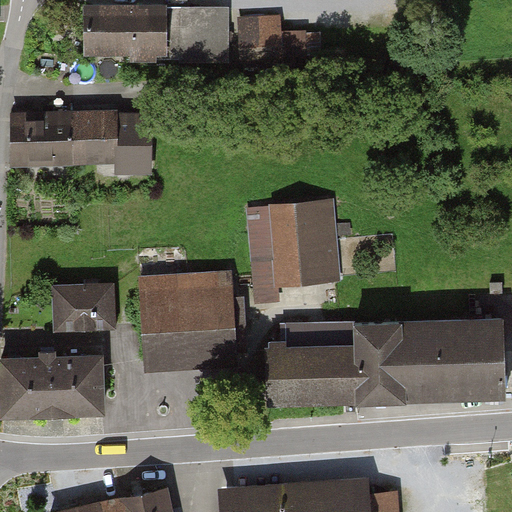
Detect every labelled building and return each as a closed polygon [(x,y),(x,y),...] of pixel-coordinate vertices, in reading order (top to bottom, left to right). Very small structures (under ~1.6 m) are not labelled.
[(233,9),(91,6),(90,52),(232,55),(233,9)] [(283,13),(244,15),(246,51),(312,48),(311,29),(284,31),(283,13)] [(119,115),(65,116),(66,170),(116,168),(121,168),(119,115)] [(116,179),(153,180),(154,115),(119,115),(121,168),(116,168),(116,179)] [(65,116),(10,118),(12,172),(66,170),(65,116)] [(338,204),(251,211),(258,291),(344,284),(338,204)] [(236,277),(145,284),(152,366),(242,359),(236,277)] [(118,286),(56,288),(57,332),(119,330),(118,286)] [(511,399),(511,320),(282,327),(284,407),(511,399)] [(105,357),(4,359),(5,418),(106,416),(105,357)] [(378,482),(226,493),(227,511),(401,511),(400,492),(379,494),(378,482)] [(181,511),(175,488),(116,502),(117,511),(181,511)] [(117,511),(116,502),(74,511),(117,511)]
